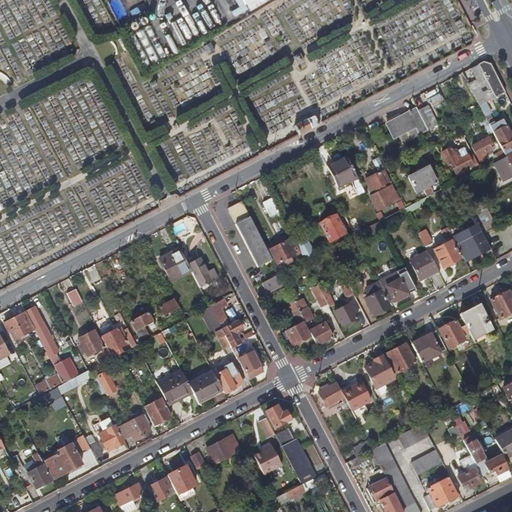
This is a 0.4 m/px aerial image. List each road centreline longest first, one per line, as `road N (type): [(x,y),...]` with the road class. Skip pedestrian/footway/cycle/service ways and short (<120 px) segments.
road 1 (residential): [(196,201),(502,37)]
road 2 (residential): [(291,377),(36,511)]
road 3 (residential): [(511,263),(291,377)]
road 4 (residential): [(0,299),(196,201)]
road 5 (residential): [(196,201),(291,377)]
road 6 (residential): [(291,377),(361,511)]
